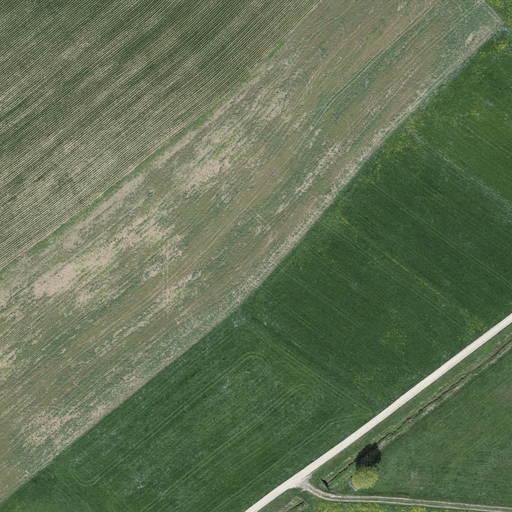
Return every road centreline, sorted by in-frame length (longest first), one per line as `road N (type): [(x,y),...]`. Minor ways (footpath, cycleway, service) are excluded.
road 1 (track): [(252,511),(511,317)]
road 2 (track): [(296,478),(337,498),(511,510)]
